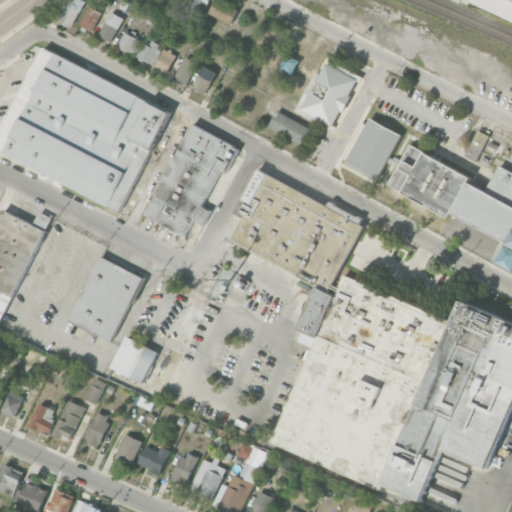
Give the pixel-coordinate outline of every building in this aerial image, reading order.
[(86,1),(84,0),(70,0),(60,22),(72,28),(86,1)] [(209,0),(188,0),(188,3),(207,9),(209,0)] [(214,0),(209,14),(231,24),(238,8),(219,0),(214,0)] [(469,0),(511,0),(511,21),(469,1),(469,0)] [(95,31),(101,10),(87,6),(81,27),(95,31)] [(112,42),(123,17),(110,11),(99,36),(112,42)] [(142,41),(124,32),(117,46),(135,55),(142,41)] [(143,42),(136,56),(152,65),(162,46),(151,40),(149,45),(143,42)] [(0,136),(0,151),(122,209),(144,160),(146,161),(171,109),(41,48),(0,136)] [(155,68),(169,73),(176,53),(162,48),(155,68)] [(189,84),(198,61),(184,56),(175,79),(189,84)] [(296,112),(334,130),(360,74),(323,56),(296,112)] [(193,87),(205,94),(213,79),(200,73),(193,87)] [(304,145),(313,128),(276,109),(267,126),(304,145)] [(389,183),(511,246),(511,171),(499,165),(488,186),(409,146),(401,161),(391,155),(402,134),(370,118),(367,125),(363,123),(344,161),(378,179),(387,161),(398,167),(389,183)] [(145,216),(186,236),(194,220),(203,225),(211,209),(206,207),(236,144),(191,122),(145,216)] [(466,156),(477,162),(490,135),(478,130),(466,156)] [(232,245),(331,287),(332,285),(335,287),(365,218),(320,198),(255,170),(237,213),(244,216),(232,245)] [(0,213),(0,328),(1,329),(50,215),(39,210),(34,222),(2,209),(0,213)] [(114,341),(144,275),(99,255),(69,321),(114,341)] [(511,413),(511,321),(461,302),(454,320),(343,279),(337,295),(315,287),(299,330),(302,331),(299,342),(310,346),(273,446),(380,486),(381,484),(424,500),(443,451),(492,469),(511,413)] [(175,337),(188,343),(203,310),(190,304),(175,337)] [(111,369),(143,384),(159,350),(126,335),(111,369)] [(181,354),(168,348),(153,379),(166,386),(181,354)] [(107,383),(95,377),(85,398),(97,404),(107,383)] [(16,418),(23,395),(9,391),(2,414),(16,418)] [(54,434),(62,438),(62,436),(71,440),(85,407),(68,400),(54,434)] [(51,418),(55,409),(39,403),(30,428),(49,435),(55,420),(51,418)] [(112,417),(98,411),(85,441),(99,447),(112,417)] [(116,458),(132,465),(142,440),(126,433),(116,458)] [(250,460),(255,448),(243,443),(238,455),(250,460)] [(161,446),(159,451),(146,445),(138,464),(161,474),(171,450),(161,446)] [(174,479),(187,484),(198,456),(184,451),(174,479)] [(214,499),(226,465),(213,460),(212,462),(202,458),(191,490),(214,499)] [(239,476),(234,474),(229,486),(222,483),(213,504),(231,511),(241,511),(260,468),(245,462),(239,476)] [(0,490),(13,496),(25,472),(6,463),(0,474),(0,490)] [(40,511),(49,490),(28,482),(18,506),(32,511),(40,511)] [(58,511),(69,511),(76,496),(57,489),(50,509),(58,511)] [(353,510),(357,511),(370,511),(374,502),(358,496),(353,510)] [(72,511),(101,511),(103,508),(78,499),(72,511)] [(249,511),(272,511),(274,508),(255,500),(249,511)]
